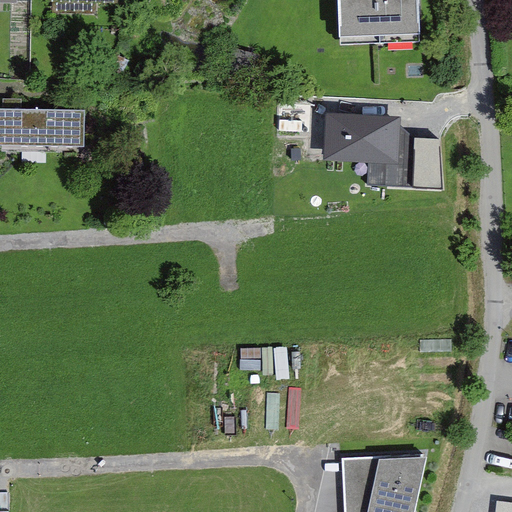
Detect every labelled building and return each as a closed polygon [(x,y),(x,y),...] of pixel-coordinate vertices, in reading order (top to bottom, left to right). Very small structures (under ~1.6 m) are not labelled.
[(54,0),(55,11),(123,12),(123,0),(54,0)] [(345,0),(346,43),(428,41),(426,0),(345,0)] [(90,112),(0,110),(0,150),(89,151),(90,112)] [(408,114),(334,111),(332,158),(406,162),(408,114)] [(446,136),(421,135),(420,186),(449,187),(446,136)] [(353,511),(423,511),(436,454),(351,458),(353,511)] [(511,511),(511,500),(503,499),(501,511),(511,511)]
